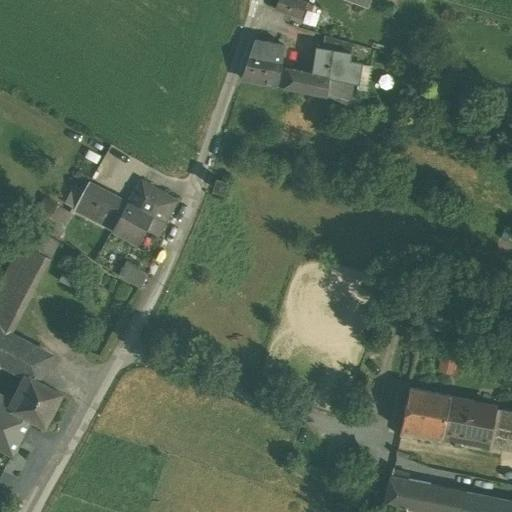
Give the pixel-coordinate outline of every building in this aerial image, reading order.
[(306,5),(293,0),(278,0),(275,10),(301,19),(304,10),(306,5)] [(340,0),(367,9),(370,0),(340,0)] [(286,35),(308,38),(309,29),(287,26),(286,35)] [(323,48),(352,53),(353,43),(324,36),(323,48)] [(284,45),(255,40),(250,53),(282,58),(284,45)] [(323,48),(315,47),(310,74),(330,78),(327,101),(354,108),(362,63),(351,61),(352,53),(323,48)] [(282,58),(250,53),(241,79),(277,85),(281,67),(282,58)] [(281,67),(277,85),(277,86),(313,94),(326,98),(325,100),(327,101),(330,78),(310,74),(281,67)] [(87,176),(78,172),(76,175),(85,180),(87,176)] [(142,180),(127,204),(152,219),(146,230),(159,237),(177,200),(142,180)] [(225,184),(217,181),(214,190),(222,193),(225,184)] [(127,204),(89,184),(75,210),(113,230),(127,204)] [(51,215),(42,228),(57,238),(61,232),(57,231),(69,213),(51,200),(43,210),(51,215)] [(152,219),(127,204),(113,230),(138,245),(152,219)] [(22,245),(50,259),(59,242),(31,227),(22,245)] [(50,259),(22,245),(0,286),(0,329),(11,335),(50,259)] [(127,263),(120,276),(141,288),(148,275),(127,263)] [(0,329),(0,363),(29,378),(37,383),(51,356),(11,335),(0,329)] [(37,383),(29,378),(12,409),(12,410),(30,419),(44,427),(61,395),(37,383)] [(450,396),(409,388),(401,430),(442,438),(447,415),(450,396)] [(12,409),(0,402),(0,449),(11,455),(30,419),(12,410),(12,409)] [(496,409),(472,404),(469,419),(464,443),(488,447),(496,409)] [(511,411),(496,409),(488,447),(511,452),(511,411)] [(469,419),(447,415),(442,438),(464,443),(469,419)] [(11,455),(0,449),(0,471),(2,472),(11,455)] [(460,511),(465,497),(389,481),(385,503),(426,511),(460,511)] [(511,511),(511,506),(465,497),(460,511),(511,511)]
